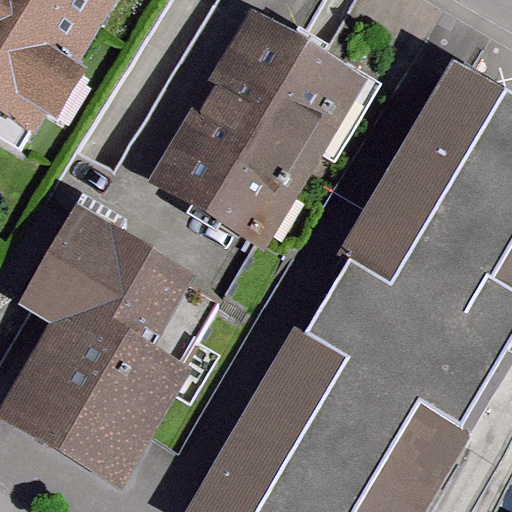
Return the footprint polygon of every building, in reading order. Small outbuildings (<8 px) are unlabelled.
[(109,0),(0,0),(0,158),(13,166),(109,0)] [(359,88),(248,26),(148,203),(259,266),(359,88)] [(511,136),(419,87),(313,286),(503,386),(511,369),(511,136)] [(82,237),(0,381),(0,409),(123,478),(216,313),(82,237)] [(287,321),(184,506),(194,511),(421,511),(472,423),(287,321)]
